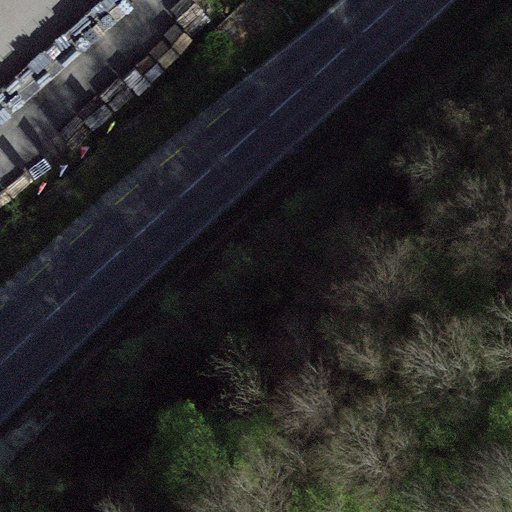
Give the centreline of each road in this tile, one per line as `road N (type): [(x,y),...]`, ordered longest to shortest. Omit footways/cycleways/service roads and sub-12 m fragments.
road 1 (track): [(511,0),(0,491)]
road 2 (primary): [(402,0),(0,360)]
